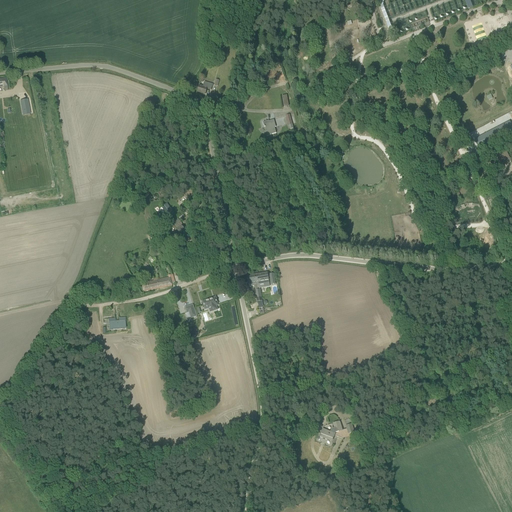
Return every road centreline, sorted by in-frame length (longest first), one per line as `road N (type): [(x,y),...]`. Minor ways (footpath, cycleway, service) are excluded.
road 1 (residential): [(235,267),(199,105),(108,67),(0,73)]
road 2 (residential): [(247,511),(264,402),(235,267)]
road 3 (track): [(242,108),(273,86),(384,44)]
road 4 (track): [(0,316),(152,294)]
road 5 (residential): [(235,267),(295,253),(379,263)]
road 6 (unclassified): [(379,263),(511,263)]
